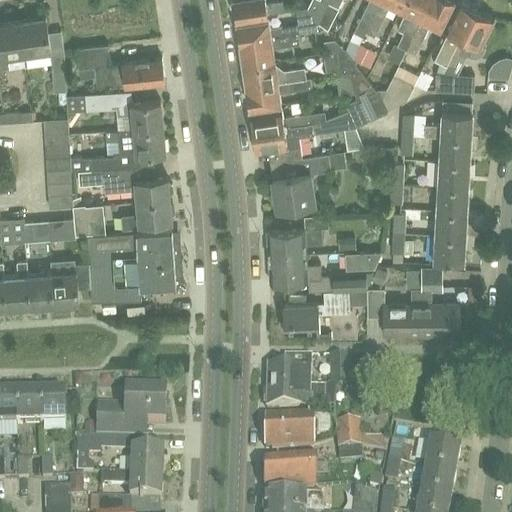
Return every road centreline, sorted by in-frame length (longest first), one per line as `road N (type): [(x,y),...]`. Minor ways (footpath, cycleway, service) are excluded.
road 1 (tertiary): [(180,0),(216,261),(209,511)]
road 2 (tertiary): [(231,511),(231,163),(206,0)]
road 3 (residential): [(490,511),(511,193)]
